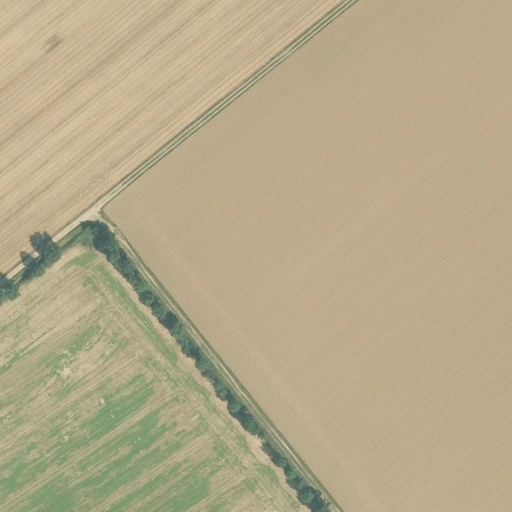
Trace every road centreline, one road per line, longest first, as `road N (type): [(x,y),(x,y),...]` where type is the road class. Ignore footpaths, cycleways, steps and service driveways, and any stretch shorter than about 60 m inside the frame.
road 1 (track): [(0,287),(362,0)]
road 2 (track): [(335,511),(92,214)]
